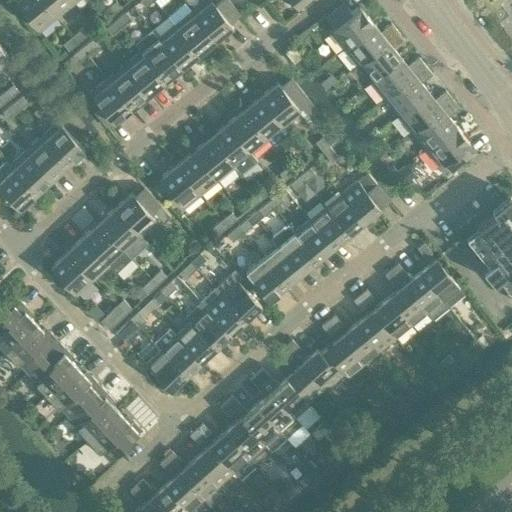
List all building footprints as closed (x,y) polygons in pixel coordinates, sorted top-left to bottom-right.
[(56,16),(42,0),(15,0),(14,1),(39,30),(56,16)] [(70,0),(42,0),(56,16),(73,3),(70,0)] [(115,0),(105,8),(111,15),(121,7),(115,0)] [(211,0),(202,0),(190,10),(214,39),(232,25),(229,22),(239,14),(227,0),(217,0),(214,3),(211,0)] [(289,0),(297,9),(307,0),(289,0)] [(167,16),(173,23),(198,53),(214,39),(190,10),(184,2),(167,16)] [(329,30),(343,48),(373,23),(358,6),(351,12),(343,2),(325,17),(332,27),(329,30)] [(105,8),(96,16),(101,23),(111,15),(105,8)] [(124,12),(115,20),(120,26),(130,18),(124,12)] [(120,26),(115,20),(105,27),(110,34),(120,26)] [(173,23),(157,37),(181,67),(198,53),(173,23)] [(343,48),(356,64),(397,31),(390,23),(379,31),(373,23),(343,48)] [(82,27),(72,35),(77,42),(87,34),(82,27)] [(134,43),(140,51),(164,80),(181,67),(157,37),(150,29),(134,43)] [(356,64),(370,81),(400,57),(393,49),(404,40),(397,31),(356,64)] [(77,42),(72,35),(62,43),(68,50),(77,42)] [(91,39),(81,47),(87,54),(96,46),(91,39)] [(292,45),(284,51),(294,62),(301,56),(292,45)] [(81,47),(71,55),(77,62),(87,54),(81,47)] [(140,51),(123,64),(147,94),(164,80),(140,51)] [(370,81),(384,98),(424,65),(417,56),(406,65),(400,57),(370,81)] [(123,64),(106,78),(131,108),(147,94),(123,64)] [(384,98),(397,115),(427,90),(421,82),(431,74),(424,65),(384,98)] [(277,81),(260,95),(284,125),(301,111),(307,119),(317,110),(290,77),(280,85),(277,81)] [(131,108),(106,78),(89,92),(113,122),(131,108)] [(12,84),(2,92),(8,99),(17,91),(12,84)] [(397,115),(411,131),(452,98),(444,90),(434,98),(427,90),(397,115)] [(21,95),(11,103),(17,110),(27,102),(21,95)] [(260,95),(243,109),(267,139),(284,125),(260,95)] [(411,131),(424,148),(454,124),(448,116),(459,107),(452,98),(411,131)] [(17,110),(11,103),(2,111),(7,118),(17,110)] [(243,109),(226,123),(250,152),(267,139),(243,109)] [(57,120),(41,135),(67,164),(83,148),(57,120)] [(226,123),(209,136),(234,166),(240,174),(257,160),(250,152),(226,123)] [(424,148),(439,166),(446,175),(469,157),(461,148),(468,142),(454,124),(424,148)] [(41,135),(25,150),(51,178),(67,164),(41,135)] [(314,141),(322,151),(329,145),(321,135),(314,141)] [(209,136),(193,150),(217,180),(234,166),(209,136)] [(329,145),(322,151),(330,161),(337,155),(329,145)] [(25,150),(9,165),(35,193),(51,178),(25,150)] [(193,150),(176,163),(200,193),(217,180),(193,150)] [(298,156),(288,164),(293,171),(303,163),(298,156)] [(35,193),(9,165),(5,160),(0,164),(0,194),(2,193),(3,194),(4,193),(18,208),(35,193)] [(200,193),(176,163),(158,178),(183,207),(200,193)] [(293,171),(288,164),(278,172),(284,179),(293,171)] [(309,166),(299,174),(305,181),(314,173),(309,166)] [(357,179),(340,193),(363,221),(389,199),(376,183),(367,171),(357,179)] [(305,181),(299,174),(289,182),(295,189),(305,181)] [(264,183),(255,191),(260,198),(270,190),(264,183)] [(131,191),(114,207),(140,235),(156,221),(161,222),(162,223),(170,216),(143,187),(134,195),(131,191)] [(260,198),(255,191),(245,199),(250,206),(260,198)] [(277,192),(267,200),(273,207),(283,199),(277,192)] [(340,193),(325,205),(347,233),(363,221),(340,193)] [(474,226),(474,227),(487,243),(486,244),(496,257),(482,268),(493,282),(507,270),(511,276),(511,197),(511,196),(509,194),(491,208),(493,211),(490,213),(474,226)] [(273,207),(267,200),(258,208),(263,215),(273,207)] [(325,205),(309,218),(331,246),(347,233),(325,205)] [(114,207),(98,221),(131,257),(147,242),(140,235),(114,207)] [(231,211),(221,219),(226,226),(236,218),(231,211)] [(246,218),(236,226),(241,233),(251,225),(246,218)] [(309,218),(293,231),(315,259),(331,246),(309,218)] [(226,226),(221,219),(211,227),(217,234),(226,226)] [(98,221),(82,236),(108,264),(115,272),(131,257),(98,221)] [(271,236),(277,244),(300,272),(315,259),(293,231),(286,223),(271,236)] [(241,233),(236,226),(226,234),(232,241),(241,233)] [(82,236),(67,250),(92,279),(108,264),(82,236)] [(416,247),(424,257),(431,251),(423,241),(416,247)] [(277,244),(261,257),(284,285),(300,272),(277,244)] [(92,279),(67,250),(50,266),(76,294),(92,279)] [(199,252),(190,260),(196,267),(205,258),(199,252)] [(284,285),(261,257),(245,270),(267,298),(284,285)] [(436,257),(419,270),(442,298),(448,306),(465,292),(459,285),(436,257)] [(196,267),(190,260),(181,269),(187,275),(196,267)] [(397,262),(391,268),(399,277),(405,272),(397,262)] [(391,268),(384,273),(392,283),(399,277),(391,268)] [(159,269),(150,277),(156,284),(165,275),(159,269)] [(405,272),(399,277),(403,283),(426,311),(432,319),(448,306),(442,298),(419,270),(410,278),(405,272)] [(230,272),(215,287),(245,319),(260,304),(230,272)] [(156,284),(150,277),(141,286),(147,292),(156,284)] [(397,289),(388,296),(410,324),(426,311),(403,283),(399,277),(392,283),(397,289)] [(170,280),(160,288),(166,295),(176,286),(170,280)] [(215,287),(200,300),(230,333),(245,319),(215,287)] [(166,295),(160,288),(151,297),(157,303),(166,295)] [(366,288),(359,293),(367,303),(374,298),(366,288)] [(0,347),(4,352),(35,322),(24,310),(27,307),(17,296),(15,299),(10,293),(0,301),(0,347)] [(367,303),(359,293),(352,299),(360,309),(367,303)] [(388,296),(372,309),(394,337),(410,324),(388,296)] [(122,298),(116,304),(125,313),(131,307),(122,298)] [(185,314),(190,320),(215,346),(230,333),(200,300),(185,314)] [(125,313),(116,304),(100,320),(109,329),(125,313)] [(372,309),(356,322),(379,350),(394,337),(372,309)] [(137,310),(131,316),(139,325),(146,319),(137,310)] [(334,314),(327,319),(335,329),(342,323),(334,314)] [(139,325),(131,316),(115,331),(124,341),(119,345),(122,349),(138,334),(134,330),(139,325)] [(335,329),(327,319),(321,324),(329,334),(335,329)] [(190,320),(175,334),(200,360),(215,346),(190,320)] [(19,363),(27,371),(59,341),(50,331),(46,334),(35,322),(4,352),(16,365),(19,363)] [(356,322),(340,335),(363,363),(379,350),(356,322)] [(169,327),(154,341),(161,348),(185,374),(200,360),(175,334),(169,327)] [(320,351),(319,352),(329,363),(334,359),(344,372),(343,372),(346,376),(363,363),(340,335),(320,351)] [(291,338),(285,344),(293,353),(300,347),(291,338)] [(32,382),(45,395),(76,366),(65,354),(68,350),(59,341),(27,371),(34,379),(32,382)] [(293,353),(285,344),(278,350),(287,359),(293,353)] [(161,348),(145,363),(169,389),(185,374),(161,348)] [(316,348),(301,362),(325,389),(343,372),(344,372),(334,359),(329,363),(319,352),(320,351),(317,348),(316,348)] [(301,362),(285,375),(310,402),(325,389),(301,362)] [(60,406),(68,415),(100,384),(91,375),(87,378),(76,366),(45,395),(57,409),(60,406)] [(261,366),(255,372),(264,381),(270,375),(261,366)] [(264,381),(255,372),(249,378),(257,387),(264,381)] [(285,375),(270,389),(294,416),(310,402),(285,375)] [(73,426),(86,439),(117,409),(106,397),(109,394),(100,384),(68,415),(75,423),(73,426)] [(270,389),(255,403),(279,429),(286,437),(301,423),(294,416),(270,389)] [(231,394),(225,400),(234,409),(240,416),(264,443),(271,450),(286,437),(279,429),(255,403),(247,410),(240,403),(231,394)] [(225,400),(219,406),(228,415),(234,409),(225,400)] [(117,409),(86,439),(98,453),(101,450),(109,459),(142,429),(132,418),(128,422),(117,409)] [(240,416),(224,430),(248,457),(264,443),(240,416)] [(201,422),(195,428),(204,437),(210,431),(201,422)] [(204,437),(195,428),(189,434),(197,443),(204,437)] [(224,430),(209,444),(233,470),(240,478),(255,464),(248,457),(224,430)] [(209,444),(194,457),(218,484),(233,470),(209,444)] [(171,450),(165,456),(174,465),(180,459),(171,450)] [(174,465),(165,456),(159,462),(168,471),(174,465)] [(194,457),(179,471),(203,498),(209,505),(225,491),(218,484),(194,457)] [(179,471),(163,484),(187,511),(203,498),(179,471)] [(141,478),(135,484),(144,493),(150,487),(141,478)] [(144,493),(135,484),(129,490),(138,499),(144,493)] [(163,484),(148,498),(160,511),(186,511),(187,511),(163,484)] [(160,511),(148,498),(133,511),(160,511)]
